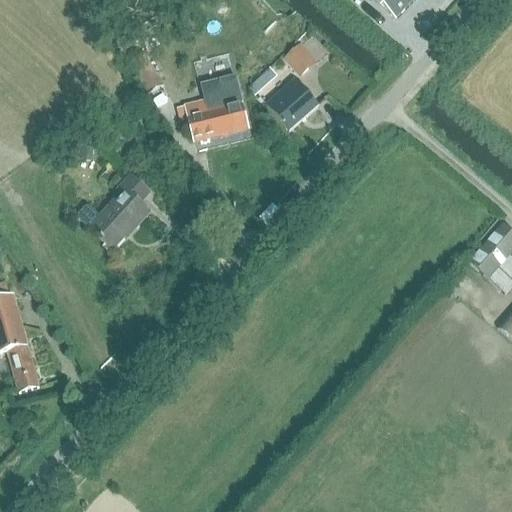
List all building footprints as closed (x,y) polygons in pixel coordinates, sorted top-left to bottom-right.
[(372,0),(396,22),(416,0),(372,0)] [(286,62),(301,79),(310,70),(306,66),(312,61),(302,49),(286,62)] [(144,55),(130,64),(150,97),(164,88),(144,55)] [(204,102),(184,107),(192,143),(247,131),(239,94),(236,79),(201,87),(204,102)] [(255,84),(247,91),(255,99),(263,92),(264,90),(257,82),(255,84)] [(296,83),(266,109),(289,136),(319,110),(296,83)] [(82,152),(82,161),(92,161),(92,152),(82,152)] [(92,228),(92,229),(114,249),(132,229),(134,231),(152,212),(142,203),(152,192),(133,175),(121,189),(125,193),(103,217),(93,208),(90,208),(83,216),(83,219),(92,228)] [(511,234),(501,225),(468,264),(500,292),(505,296),(511,288),(511,234)] [(0,354),(7,353),(18,395),(38,389),(13,298),(8,300),(4,285),(0,286),(0,354)] [(511,312),(496,331),(511,345),(511,312)]
